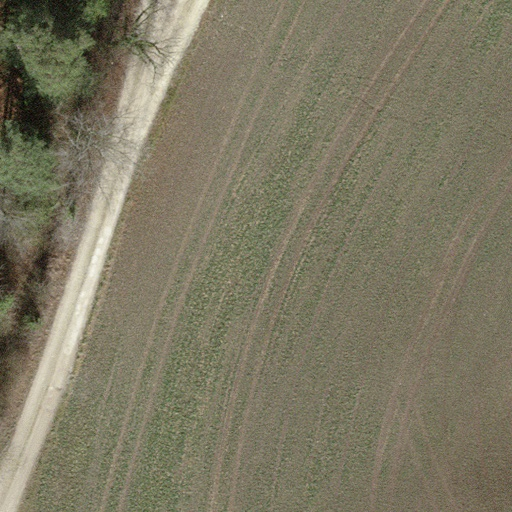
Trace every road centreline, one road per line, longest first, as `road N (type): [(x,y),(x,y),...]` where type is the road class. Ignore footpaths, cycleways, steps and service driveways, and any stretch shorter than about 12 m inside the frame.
road 1 (track): [(215,0),(110,205),(4,511)]
road 2 (track): [(129,0),(29,440)]
